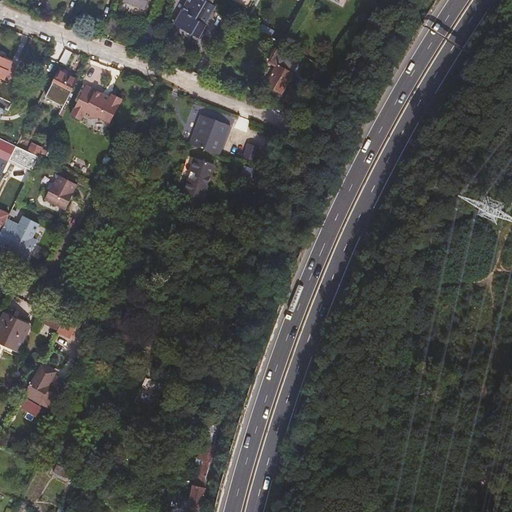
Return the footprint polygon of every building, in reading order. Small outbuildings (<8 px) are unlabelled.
[(143,10),(146,0),(123,0),(123,2),(143,10)] [(200,25),(210,7),(198,0),(185,0),(173,24),(198,39),(205,27),(203,26),(200,25)] [(213,9),(210,7),(200,25),(203,26),(213,9)] [(110,17),(105,33),(117,37),(122,22),(110,17)] [(157,26),(155,25),(150,23),(149,23),(144,36),(153,40),(157,26)] [(297,64),(298,61),(274,49),(266,60),(275,65),(265,84),(281,93),(292,71),(296,70),(298,66),(297,64)] [(65,66),(71,54),(64,51),(57,63),(65,66)] [(0,79),(2,80),(10,64),(0,58),(0,79)] [(57,72),(69,77),(70,74),(59,69),(57,72)] [(68,99),(77,81),(69,77),(57,72),(46,95),(51,97),(54,92),(68,99)] [(296,103),(307,109),(314,97),(291,85),(283,101),(295,107),(296,103)] [(110,98),(109,100),(103,97),(102,95),(85,86),(70,117),(80,121),(83,115),(90,119),(100,119),(110,124),(122,99),(112,95),(110,98)] [(65,104),(68,99),(54,92),(51,97),(65,104)] [(11,103),(0,97),(0,117),(4,109),(8,111),(11,103)] [(214,114),(212,119),(229,124),(230,119),(214,114)] [(229,129),(199,117),(188,147),(217,158),(229,129)] [(23,131),(14,147),(20,150),(28,133),(23,131)] [(0,174),(6,164),(7,161),(14,147),(0,140),(0,174)] [(27,153),(39,158),(43,150),(32,145),(27,153)] [(31,173),(37,160),(39,158),(27,153),(20,150),(14,147),(7,161),(31,173)] [(257,151),(246,147),(241,161),(252,165),(257,151)] [(207,180),(211,167),(192,161),(178,201),(198,208),(205,187),(202,186),(205,180),(207,180)] [(0,174),(0,185),(10,191),(19,170),(6,164),(0,174)] [(241,180),(250,184),(253,175),(244,172),(241,180)] [(44,200),(63,210),(68,200),(72,195),(70,194),(75,186),(59,178),(53,187),(48,186),(45,189),(48,191),(44,200)] [(68,200),(63,210),(66,211),(71,202),(68,200)] [(0,234),(6,222),(9,217),(0,213),(0,212),(0,234)] [(13,225),(6,222),(0,234),(0,246),(2,248),(26,261),(35,243),(30,241),(37,226),(22,219),(16,231),(12,229),(13,225)] [(236,344),(239,310),(232,309),(229,343),(236,344)] [(45,321),(57,327),(61,319),(46,311),(41,320),(45,321)] [(0,343),(16,351),(28,326),(2,313),(0,317),(0,343)] [(68,333),(73,325),(61,319),(57,327),(68,333)] [(63,379),(56,375),(53,379),(50,378),(53,369),(40,363),(33,378),(32,377),(24,392),(29,395),(28,397),(39,403),(40,401),(49,405),(57,389),(56,389),(57,386),(59,387),(63,379)] [(21,409),(35,417),(40,408),(26,399),(21,409)] [(44,429),(41,435),(47,438),(50,432),(44,429)] [(67,482),(70,474),(56,467),(52,475),(67,482)] [(199,511),(202,500),(209,473),(205,473),(200,489),(193,488),(191,501),(190,503),(182,502),(180,510),(186,511),(199,511)] [(63,495),(60,502),(66,504),(69,498),(63,495)]
